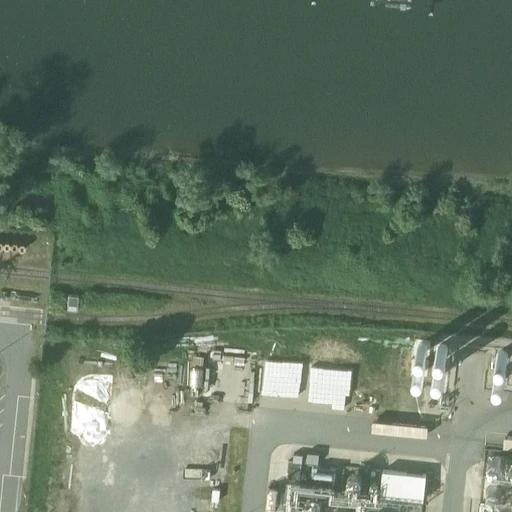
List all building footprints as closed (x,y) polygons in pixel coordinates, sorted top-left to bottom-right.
[(441,345),(439,346),(438,346),(437,347),(437,349),(436,350),(436,351),(437,353),(437,354),(438,355),(440,356),(441,356),(443,356),(444,356),(446,355),(447,354),(447,352),(447,351),(447,349),(446,347),(445,346),(444,346),(443,345),(441,345)] [(501,351),(500,352),(498,352),(497,354),(497,355),(496,356),(496,358),(497,359),(497,360),(498,361),(500,362),(501,362),(503,362),(504,362),(506,361),(507,360),(507,358),(508,357),(507,355),(506,353),(504,352),(503,351),(501,351)] [(439,365),(437,366),(436,366),(435,367),(434,369),(434,370),(434,371),(434,373),(435,374),(436,375),(438,376),(439,376),(441,376),(442,376),(443,375),(445,374),(445,372),(445,371),(445,369),(444,367),(443,366),(442,366),(441,365),(439,365)] [(319,369),(318,405),(347,406),(348,370),(319,369)] [(499,371),(497,372),(496,372),(495,373),(494,375),(494,376),(494,378),(495,379),(495,380),(496,381),(498,382),(499,382),(501,382),(502,382),(504,381),(505,380),(505,378),(505,377),(505,375),(504,374),(503,373),(502,372),(501,371),(499,371)] [(46,415),(40,511),(65,511),(71,417),(46,415)] [(511,452),(485,449),(482,477),(511,480),(511,452)] [(426,475),(383,471),(381,495),(424,499),(426,475)] [(113,488),(110,511),(164,511),(166,492),(113,488)]
